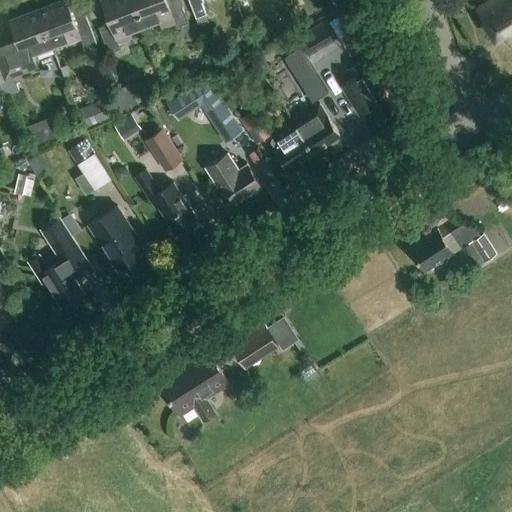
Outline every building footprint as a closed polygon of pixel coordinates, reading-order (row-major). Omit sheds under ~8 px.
[(64,0),(61,0),(36,9),(51,49),(79,39),(82,49),(93,45),(80,7),(69,11),(64,0)] [(101,0),(110,23),(99,27),(108,52),(120,47),(118,42),(130,37),(128,32),(141,27),(130,0),(101,0)] [(130,0),(141,27),(159,20),(162,27),(174,22),(176,27),(187,23),(178,0),(130,0)] [(203,1),(202,0),(186,0),(193,18),(205,13),(201,1),(203,1)] [(511,45),(511,0),(485,0),(474,8),(493,37),(500,33),(510,47),(511,45)] [(0,74),(1,78),(24,69),(38,65),(34,54),(51,49),(36,9),(7,19),(15,43),(0,48),(0,74)] [(328,17),(298,33),(309,53),(339,37),(328,17)] [(370,42),(369,43),(375,52),(376,51),(384,46),(379,37),(370,42)] [(328,91),(300,46),(284,56),(313,101),(328,91)] [(248,57),(235,63),(240,74),(253,68),(248,57)] [(374,75),(368,65),(363,57),(349,67),(354,74),(341,82),(359,109),(379,96),(368,79),(374,75)] [(67,64),(60,67),(64,77),(71,74),(67,64)] [(181,70),(166,76),(169,85),(184,78),(181,70)] [(208,113),(225,102),(207,75),(190,86),(180,93),(190,109),(201,102),(208,113)] [(132,81),(120,86),(127,105),(140,100),(132,81)] [(92,103),(98,118),(125,106),(119,92),(92,103)] [(293,117),(313,148),(339,131),(327,114),(319,100),(293,117)] [(256,108),(241,118),(256,142),(271,133),(256,108)] [(277,133),(269,138),(286,165),(313,148),(293,117),(274,129),(277,133)] [(39,120),(21,127),(28,145),(46,139),(39,120)] [(163,126),(144,138),(164,169),(183,157),(176,146),(164,128),(163,126)] [(85,139),(69,150),(86,176),(103,165),(85,139)] [(226,148),(203,163),(216,182),(221,179),(235,199),(262,182),(246,161),(238,166),(226,148)] [(25,158),(16,162),(20,171),(29,167),(25,158)] [(120,166),(114,170),(121,179),(130,173),(127,167),(120,166)] [(196,217),(179,190),(172,179),(157,188),(145,168),(135,174),(156,207),(160,205),(175,230),(196,217)] [(26,174),(18,173),(14,191),(30,195),(32,186),(24,184),(26,174)] [(511,204),(511,202),(508,198),(497,205),(501,211),(511,204)] [(118,203),(86,223),(99,243),(102,241),(119,267),(140,253),(133,242),(140,237),(118,203)] [(71,212),(63,217),(73,233),(81,228),(71,212)] [(444,270),(455,262),(435,231),(407,249),(423,273),(439,262),(444,270)] [(496,251),(483,231),(481,233),(471,240),(485,259),(496,251)] [(459,247),(473,267),(485,259),(471,240),(459,247)] [(38,253),(28,260),(41,281),(45,279),(62,304),(83,290),(73,275),(89,264),(75,241),(56,253),(64,265),(51,273),(38,253)] [(4,268),(0,270),(0,278),(4,284),(12,279),(4,268)] [(259,314),(225,336),(245,366),(279,345),(259,314)] [(203,396),(227,381),(206,348),(180,364),(183,368),(160,383),(178,412),(192,403),(201,418),(212,410),(203,396)]
